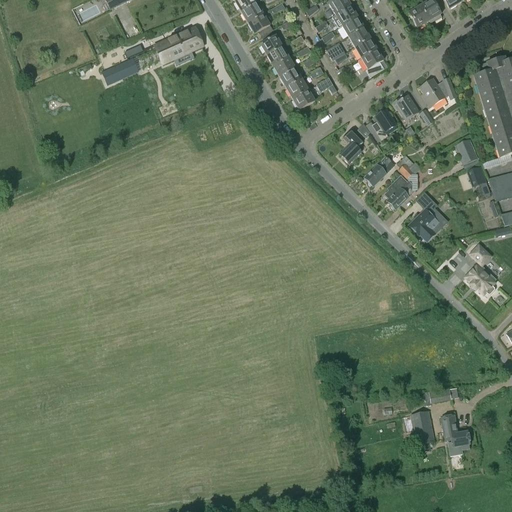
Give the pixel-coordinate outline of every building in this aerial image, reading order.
[(104,0),(110,11),(132,0),(104,0)] [(252,0),(240,0),(234,4),(240,15),(256,5),(252,0)] [(345,0),(338,0),(329,6),(335,17),(351,8),(345,0)] [(426,4),(419,8),(429,23),(433,21),(435,23),(441,20),(439,17),(440,16),(430,0),(426,0),(424,1),(426,4)] [(442,0),(449,11),(460,4),(457,0),(442,0)] [(256,5),(240,15),(247,25),(263,16),(256,5)] [(281,5),(271,12),(273,16),(284,11),(281,5)] [(315,7),(305,13),(308,19),(318,11),(315,7)] [(351,8),(335,17),(342,28),(357,19),(351,8)] [(411,9),(406,12),(417,30),(429,23),(419,8),(413,12),(411,9)] [(263,16),(247,25),(254,37),(269,27),(263,16)] [(357,19),(342,28),(348,39),(363,30),(357,19)] [(290,22),(280,28),(283,32),(294,27),(290,22)] [(325,23),(315,30),(318,35),(328,28),(325,23)] [(194,30),(154,48),(162,66),(202,48),(194,30)] [(363,30),(348,39),(354,50),(370,40),(363,30)] [(332,34),(321,40),(325,46),(334,38),(332,34)] [(275,38),(260,47),(266,58),(282,49),(275,38)] [(300,38),(290,44),(292,48),(304,44),(300,38)] [(370,40),(354,50),(361,60),(376,51),(370,40)] [(345,56),(338,45),(326,52),(332,63),(334,62),(344,56),(345,56)] [(140,47),(124,54),(127,60),(142,53),(140,47)] [(282,49),(266,58),(273,69),(288,60),(282,49)] [(306,49),(296,55),(299,59),(310,55),(306,49)] [(376,51),(361,60),(367,71),(365,72),(369,80),(383,71),(379,64),(383,62),(376,51)] [(344,56),(334,62),(337,68),(347,60),(344,56)] [(132,60),(112,69),(118,82),(138,73),(132,60)] [(288,60),(273,69),(279,80),(295,70),(288,60)] [(313,60),(303,66),(305,70),(316,65),(313,60)] [(489,73),(483,75),(474,78),(499,160),(511,156),(511,61),(505,64),(504,60),(487,65),(489,73)] [(487,65),(481,67),(483,75),(489,73),(487,65)] [(351,67),(340,73),(344,78),(353,71),(351,67)] [(295,70),(279,80),(286,91),(301,81),(295,70)] [(320,71),(309,77),(312,81),(323,76),(320,71)] [(139,77),(128,82),(133,93),(144,88),(139,77)] [(320,94),(332,87),(328,80),(324,83),(316,87),(320,94)] [(432,81),(419,90),(423,96),(421,97),(429,110),(448,98),(449,102),(456,100),(449,80),(442,83),(443,85),(437,89),(432,81)] [(301,81),(286,91),(292,101),(308,92),(301,81)] [(308,92),(292,101),(299,113),(314,103),(308,92)] [(399,100),(392,105),(397,113),(398,112),(405,123),(418,114),(408,97),(400,102),(399,100)] [(369,125),(364,128),(376,145),(380,142),(381,143),(387,138),(386,137),(385,135),(395,128),(385,112),(374,119),(377,124),(371,128),(369,125)] [(425,113),(420,116),(427,127),(432,124),(425,113)] [(369,135),(363,126),(357,132),(364,139),(369,135)] [(339,156),(348,166),(360,154),(356,150),(362,144),(350,131),(342,139),(347,145),(350,142),(354,145),(353,146),(351,144),(339,156)] [(469,142),(453,149),(462,168),(459,169),(461,173),(480,165),(478,160),(477,161),(469,142)] [(405,158),(396,166),(400,170),(398,172),(402,176),(413,166),(405,158)] [(376,167),(363,180),(372,189),(394,168),(386,159),(377,168),(376,167)] [(413,166),(402,176),(406,181),(412,175),(414,176),(420,171),(414,165),(413,166)] [(469,173),(474,189),(480,186),(481,188),(484,198),(489,196),(480,169),(469,173)] [(510,188),(507,176),(501,177),(505,189),(510,188)] [(505,189),(501,177),(496,179),(499,191),(505,189)] [(389,193),(384,197),(388,201),(386,203),(395,212),(412,195),(412,187),(408,183),(406,185),(400,179),(387,191),(389,193)] [(499,191),(496,179),(488,181),(492,192),(499,191)] [(508,201),(505,189),(499,191),(502,202),(508,201)] [(502,202),(499,191),(492,192),(496,204),(502,202)] [(424,212),(408,227),(419,238),(419,237),(427,244),(435,236),(432,233),(439,226),(442,229),(447,224),(434,210),(436,207),(429,200),(423,205),(426,209),(427,208),(432,212),(428,216),(424,212)] [(508,215),(501,217),(505,228),(511,227),(508,215)] [(477,248),(469,257),(478,265),(464,280),(470,286),(469,287),(474,292),(476,291),(482,297),(484,295),(487,297),(489,297),(493,292),(493,290),(491,288),(493,285),(492,284),(494,282),(480,268),(489,259),(477,248)] [(451,402),(449,391),(448,389),(428,393),(430,405),(451,402)] [(416,448),(434,444),(427,414),(409,418),(416,448)] [(468,446),(466,434),(456,436),(453,418),(440,420),(444,443),(450,442),(451,445),(447,446),(449,459),(462,456),(461,452),(468,451),(467,447),(468,446)]
